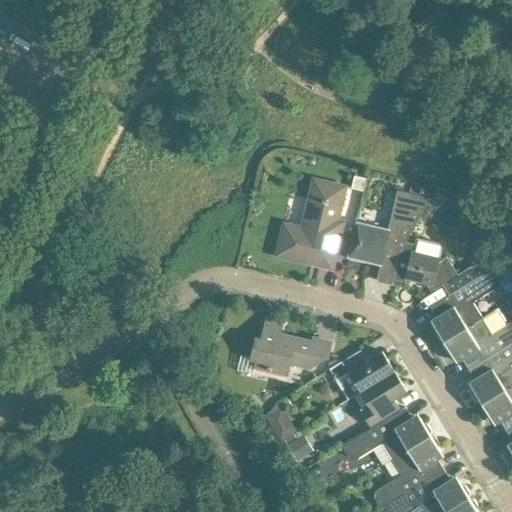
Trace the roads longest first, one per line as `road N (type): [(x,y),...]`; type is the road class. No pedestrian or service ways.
road 1 (residential): [(0,398),(190,290),(223,286),(367,313),(392,327),(420,362),(507,511)]
road 2 (tertiary): [(0,220),(38,168),(77,87)]
